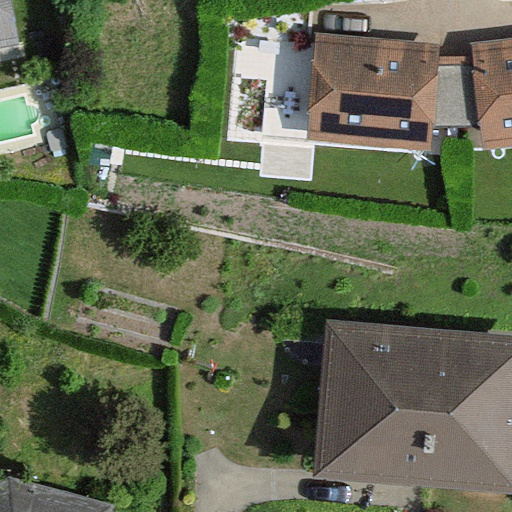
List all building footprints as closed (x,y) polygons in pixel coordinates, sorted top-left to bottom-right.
[(6,0),(0,0),(0,56),(16,54),(6,0)] [(429,37),(308,24),(297,128),(418,141),(429,37)] [(511,30),(461,35),(470,146),(511,142),(511,30)] [(511,427),(511,334),(316,321),(305,478),(507,492),(511,427)] [(0,511),(103,511),(104,511),(0,487),(0,511)]
